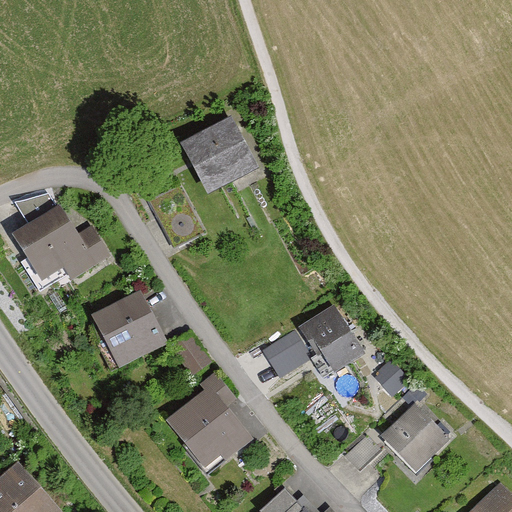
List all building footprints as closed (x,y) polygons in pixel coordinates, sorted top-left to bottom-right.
[(258,170),(232,121),(182,147),(208,196),(258,170)] [(201,235),(176,188),(145,204),(170,251),(201,235)] [(47,197),(13,206),(27,230),(12,239),(26,261),(20,264),(39,297),(106,256),(90,230),(77,238),(60,209),(56,212),(47,197)] [(165,348),(139,295),(92,319),(118,371),(165,348)] [(366,357),(328,304),(295,328),(321,364),(326,360),(338,377),(366,357)] [(211,365),(189,336),(171,349),(193,378),(211,365)] [(235,400),(214,375),(200,387),(205,393),(168,424),(207,470),(224,456),(228,461),(255,439),(228,406),(235,400)] [(448,439),(414,408),(382,442),(416,473),(448,439)] [(57,511),(16,467),(0,481),(0,511),(57,511)] [(511,511),(511,498),(498,485),(472,511),(511,511)] [(329,511),(327,510),(325,511),(316,511),(303,498),(297,504),(285,491),(263,511),(329,511)]
